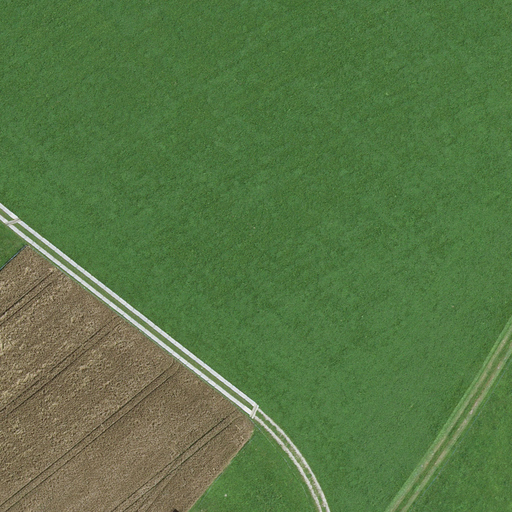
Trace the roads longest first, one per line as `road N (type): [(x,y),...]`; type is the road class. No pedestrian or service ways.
road 1 (track): [(327,511),(285,442),(248,408),(0,217)]
road 2 (track): [(402,511),(511,346)]
